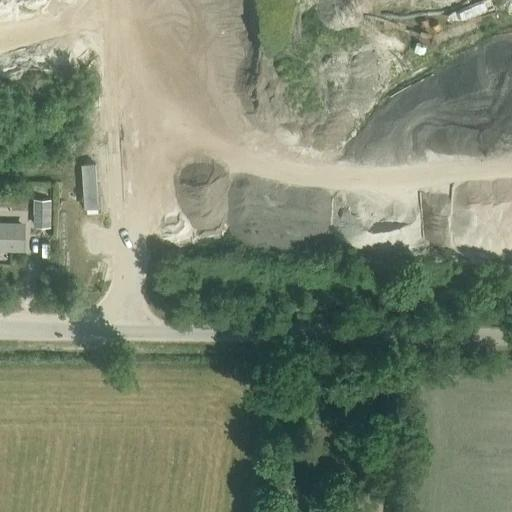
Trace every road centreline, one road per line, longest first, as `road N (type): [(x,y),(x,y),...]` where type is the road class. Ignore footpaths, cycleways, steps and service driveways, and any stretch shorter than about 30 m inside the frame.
road 1 (unclassified): [(511,339),(0,330)]
road 2 (unknown): [(111,0),(125,333)]
